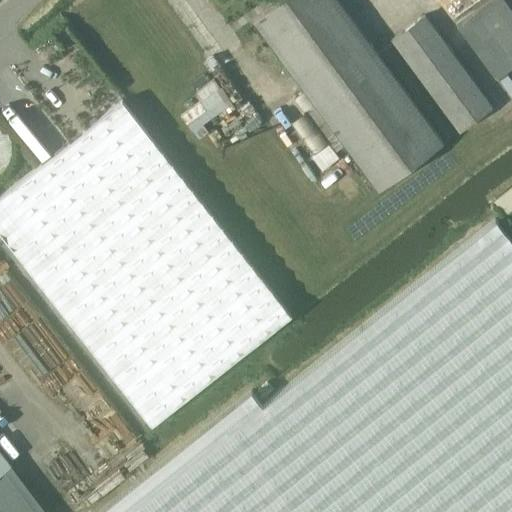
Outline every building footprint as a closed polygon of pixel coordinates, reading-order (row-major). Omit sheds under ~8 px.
[(378,188),(442,141),(337,0),(281,0),(254,20),(315,103),(345,143),(378,188)] [(438,0),(453,19),(478,0),(438,0)] [(511,65),(511,12),(511,11),(502,0),(488,0),(456,24),(496,77),(511,65)] [(458,129),(491,105),(425,14),(392,39),(458,129)] [(122,99),(0,195),(0,230),(153,423),(291,314),(122,99)] [(315,103),(305,110),(335,150),(345,143),(315,103)] [(511,182),(496,194),(505,207),(511,202),(511,182)] [(250,390),(96,511),(511,511),(511,239),(495,218),(262,405),(250,390)] [(0,511),(46,511),(10,465),(0,452),(0,511)]
